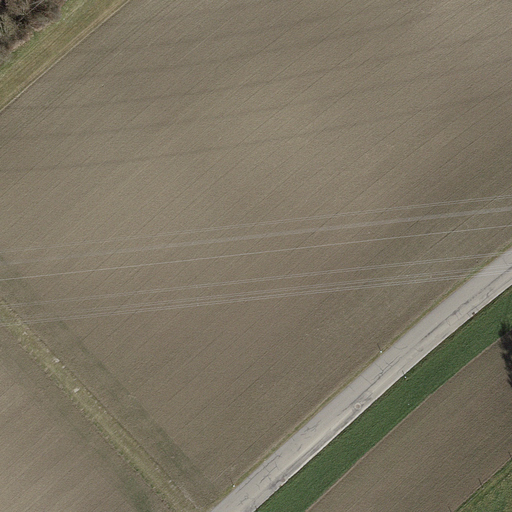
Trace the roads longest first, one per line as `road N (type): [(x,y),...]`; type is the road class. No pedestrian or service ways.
road 1 (unclassified): [(511,268),(226,511)]
road 2 (track): [(192,511),(0,306)]
